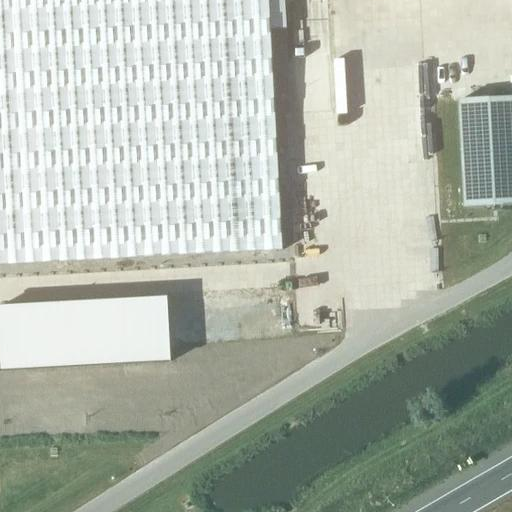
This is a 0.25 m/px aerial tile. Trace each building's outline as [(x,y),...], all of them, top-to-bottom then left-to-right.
[(0,0),(0,266),(26,265),(25,258),(11,0),(0,0)] [(11,0),(25,258),(284,243),(269,0),(11,0)] [(511,0),(497,0),(499,34),(511,33),(511,0)] [(442,46),(480,42),(478,20),(440,24),(442,46)] [(465,209),(511,206),(511,107),(485,109),(484,100),(459,101),(465,209)] [(439,262),(443,240),(430,238),(426,260),(439,262)] [(155,300),(0,308),(0,371),(170,362),(169,349),(168,326),(156,326),(155,300)] [(217,383),(233,401),(247,389),(231,371),(217,383)] [(223,394),(211,401),(217,411),(229,404),(223,394)] [(159,455),(216,411),(207,400),(150,444),(159,455)]
